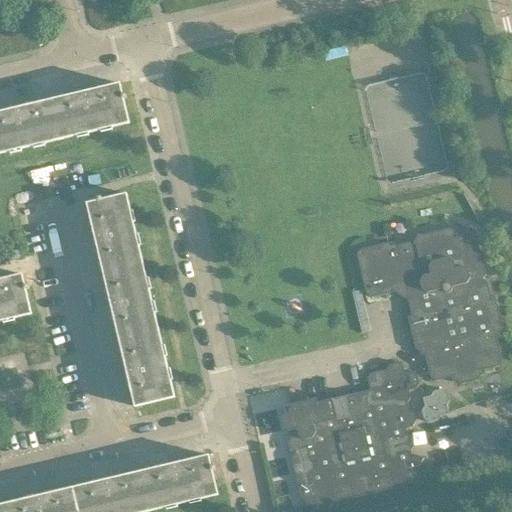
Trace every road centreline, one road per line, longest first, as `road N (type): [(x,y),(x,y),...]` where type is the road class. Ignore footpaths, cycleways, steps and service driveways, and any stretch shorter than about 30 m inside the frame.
road 1 (residential): [(231,416),(144,46)]
road 2 (residential): [(110,447),(51,201)]
road 3 (residential): [(144,46),(331,0)]
road 4 (residential): [(0,80),(144,46)]
road 5 (residential): [(110,447),(231,416)]
